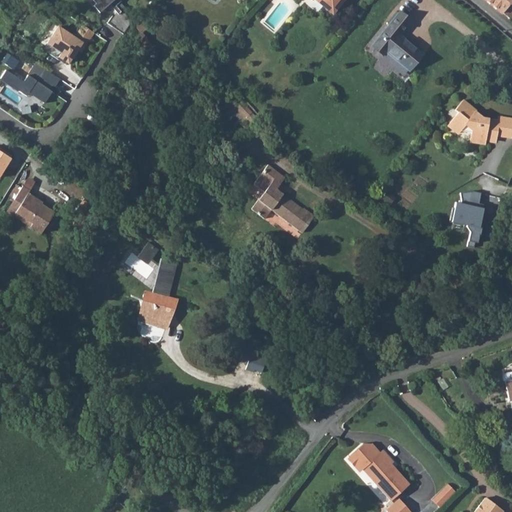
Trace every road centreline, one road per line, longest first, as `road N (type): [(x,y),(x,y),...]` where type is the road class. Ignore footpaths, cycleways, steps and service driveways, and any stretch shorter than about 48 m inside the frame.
road 1 (residential): [(258,511),(358,394),(511,332)]
road 2 (track): [(0,382),(178,511)]
road 3 (unknown): [(326,427),(300,418),(263,386),(192,370),(172,344)]
